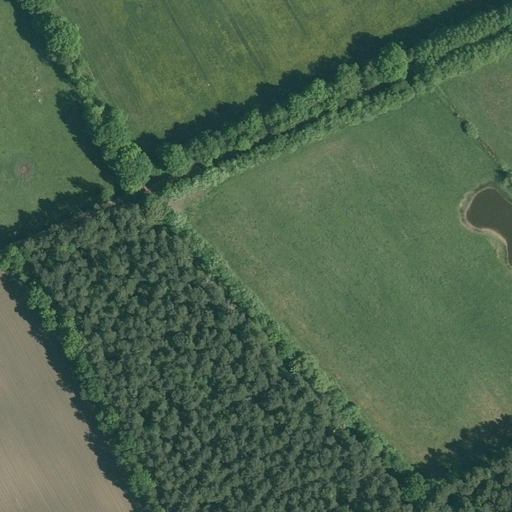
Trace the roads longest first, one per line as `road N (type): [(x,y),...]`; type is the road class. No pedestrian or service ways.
road 1 (track): [(0,261),(511,42)]
road 2 (track): [(149,198),(417,511)]
